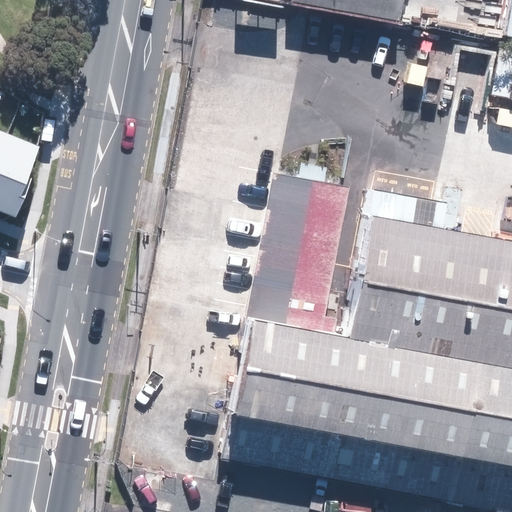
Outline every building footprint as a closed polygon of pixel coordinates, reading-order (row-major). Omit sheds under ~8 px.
[(402,0),(284,0),(284,3),(399,22),(402,0)] [(511,0),(509,0),(502,43),(511,45),(511,0)] [(0,172),(14,136),(0,130),(0,172)] [(0,212),(15,218),(38,147),(14,136),(0,172),(0,212)] [(233,382),(220,454),(511,507),(511,358),(341,327),(343,315),(324,311),(348,182),(320,177),(293,172),(272,168),(233,382)] [(265,206),(268,189),(226,182),(223,199),(265,206)] [(341,327),(511,358),(511,236),(400,216),(362,210),(343,315),(341,327)] [(301,511),(220,501),(218,511),(301,511)]
